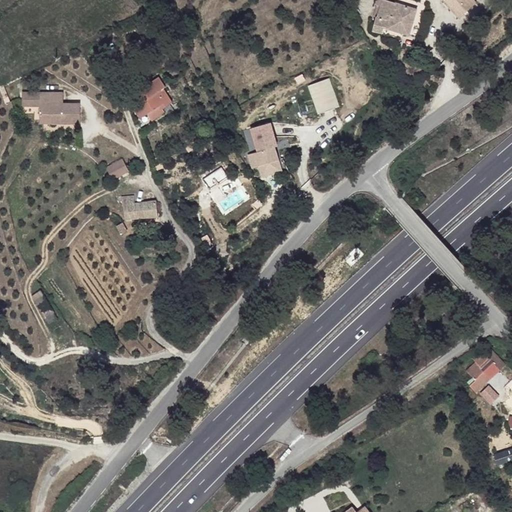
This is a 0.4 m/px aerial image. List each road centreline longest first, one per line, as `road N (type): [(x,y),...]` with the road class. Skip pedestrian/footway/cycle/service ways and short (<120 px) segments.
road 1 (motorway): [(511,154),(331,316),(136,511)]
road 2 (motorway): [(176,511),(354,332),(511,189)]
road 3 (tertiary): [(367,170),(306,226),(79,511)]
road 4 (unclassified): [(492,322),(291,463),(246,511)]
road 5 (unclassified): [(367,170),(492,322)]
road 6 (tertiary): [(511,59),(367,170)]
